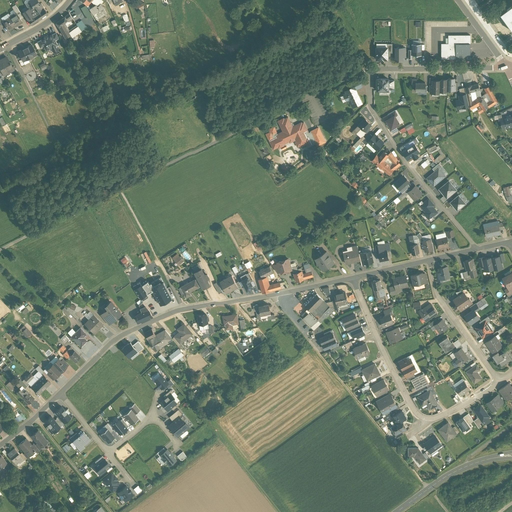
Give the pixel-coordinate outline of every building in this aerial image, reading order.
[(102,4),(97,0),(93,0),(90,4),(95,8),(99,6),(102,10),(103,9),(100,6),(102,4)] [(120,0),(115,0),(112,2),(115,8),(123,4),(120,0)] [(36,1),(26,7),(29,11),(23,15),(32,28),(48,17),(41,6),(40,7),(36,1)] [(142,3),(134,7),(136,11),(144,8),(142,3)] [(95,8),(89,12),(92,17),(102,11),(102,10),(99,6),(95,8)] [(511,6),(501,14),(511,28),(511,6)] [(21,15),(16,7),(12,9),(17,17),(21,15)] [(88,22),(92,20),(86,8),(81,11),(88,22)] [(102,11),(92,17),(96,23),(106,16),(102,11)] [(8,16),(0,21),(1,21),(3,24),(10,20),(8,16)] [(17,17),(11,21),(10,20),(3,24),(5,27),(8,33),(9,33),(8,32),(15,28),(16,29),(22,25),(17,17)] [(65,19),(56,25),(59,29),(60,29),(65,39),(70,36),(69,35),(64,26),(68,23),(65,19)] [(78,29),(81,34),(86,30),(81,23),(76,26),(78,29)] [(78,29),(69,35),(70,36),(72,40),(81,34),(78,29)] [(470,36),(448,36),(448,45),(442,45),(442,60),(470,59),(470,36)] [(52,38),(38,45),(40,50),(45,48),(47,52),(52,50),(53,53),(58,50),(55,43),(52,38)] [(421,44),(412,45),(412,51),(412,56),(421,56),(421,44)] [(32,48),(26,51),(26,52),(19,55),(19,56),(21,59),(23,64),(28,62),(37,57),(36,55),(36,54),(35,53),(32,48)] [(387,60),(387,54),(387,48),(377,48),(377,60),(387,60)] [(396,49),(396,60),(402,60),(402,57),(405,57),(405,49),(396,49)] [(7,60),(0,63),(0,69),(4,77),(14,72),(11,67),(10,65),(7,60)] [(358,80),(350,85),(352,89),(354,88),(355,91),(362,87),(358,80)] [(388,80),(379,80),(377,82),(377,91),(387,91),(388,90),(388,81),(388,80)] [(487,82),(475,86),(477,91),(481,90),(489,88),(487,82)] [(416,83),(416,88),(416,92),(425,92),(425,87),(425,83),(416,83)] [(352,89),(347,92),(348,93),(344,95),(347,102),(349,101),(352,107),(356,105),(356,106),(362,104),(355,91),(354,88),(352,89)] [(474,91),(474,92),(476,95),(477,94),(479,98),(481,97),(483,96),(481,90),(477,91),(474,91)] [(497,102),(491,92),(487,94),(491,101),(486,104),(488,108),(497,102)] [(458,109),(469,107),(468,101),(467,97),(467,95),(461,96),(459,97),(460,101),(457,102),(458,109)] [(486,104),(481,97),(479,98),(477,99),(479,102),(477,104),(478,106),(480,105),(484,111),(488,108),(486,104)] [(389,119),(386,121),(391,129),(400,124),(399,124),(400,124),(399,123),(395,117),(395,116),(389,119)] [(511,117),(509,118),(500,120),(502,128),(511,125),(511,117)] [(294,127),(292,128),(291,125),(288,118),(284,120),(284,119),(278,122),(283,132),(277,135),(274,128),(269,130),(270,133),(266,135),(269,142),(273,150),(277,148),(277,146),(283,144),(283,145),(289,143),(288,141),(295,137),(300,148),(299,148),(299,149),(306,145),(308,148),(312,146),(312,145),(308,137),(307,138),(305,133),(308,132),(304,123),(302,124),(302,123),(294,127)] [(371,125),(365,119),(359,126),(361,128),(366,133),(370,130),(368,128),(371,125)] [(483,130),(479,124),(475,127),(479,133),(483,130)] [(361,128),(357,133),(356,134),(361,138),(362,136),(363,137),(366,133),(361,128)] [(308,132),(305,133),(307,138),(308,137),(312,145),(316,144),(316,145),(324,141),(318,129),(309,134),(308,132)] [(365,139),(362,142),(365,145),(368,142),(372,137),(370,134),(365,139)] [(372,137),(368,142),(376,150),(383,143),(374,135),(372,137)] [(361,143),(358,141),(352,147),(355,149),(361,143)] [(407,150),(402,152),(407,160),(419,152),(415,145),(407,150)] [(437,145),(427,150),(430,155),(437,151),(440,156),(434,162),(437,164),(446,157),(437,145)] [(379,157),(374,163),(379,167),(383,162),(388,157),(387,156),(387,155),(383,152),(379,157)] [(400,165),(390,153),(387,155),(387,156),(388,157),(397,168),(400,165)] [(397,168),(388,157),(383,162),(385,165),(386,164),(393,170),(397,168)] [(428,159),(425,162),(419,167),(423,170),(431,163),(428,159)] [(385,165),(383,162),(379,167),(390,175),(393,170),(386,164),(385,165)] [(439,163),(432,169),(435,172),(438,169),(442,166),(439,163)] [(445,177),(438,169),(435,172),(427,179),(434,186),(445,177)] [(406,180),(403,176),(394,183),(398,187),(399,187),(401,189),(400,190),(407,184),(409,183),(407,179),(406,180)] [(449,181),(440,189),(445,195),(447,197),(449,196),(456,190),(449,181)] [(407,184),(400,190),(403,193),(405,192),(410,187),(407,184)] [(511,185),(508,187),(503,188),(505,196),(511,195),(511,194),(511,185)] [(415,187),(408,193),(414,201),(422,195),(415,187)] [(440,199),(444,203),(451,198),(449,196),(447,197),(445,195),(440,199)] [(465,203),(459,195),(453,200),(451,202),(452,204),(457,210),(465,203)] [(451,198),(444,203),(448,208),(452,204),(451,202),(453,200),(451,198)] [(420,206),(425,212),(432,207),(434,205),(429,199),(423,203),(420,206)] [(437,213),(432,207),(425,212),(424,213),(429,220),(432,217),(437,213)] [(484,228),(485,233),(486,236),(493,235),(494,236),(501,234),(500,230),(499,224),(498,225),(484,228)] [(446,237),(436,239),(438,249),(448,247),(446,237)] [(422,241),(422,242),(425,252),(433,250),(430,239),(422,241)] [(385,244),(376,246),(377,253),(378,253),(378,252),(386,251),(385,244)] [(410,245),(412,254),(419,253),(418,245),(417,244),(415,245),(410,245)] [(353,251),(350,252),(351,253),(349,253),(348,252),(349,252),(348,250),(343,252),(346,264),(360,260),(359,254),(357,246),(352,247),(353,251)] [(386,251),(378,252),(378,253),(380,261),(388,259),(386,251)] [(334,263),(326,252),(319,258),(320,260),(317,261),(317,263),(318,265),(320,265),(323,270),(328,267),(327,266),(329,265),(329,266),(334,263)] [(371,253),(367,254),(366,252),(362,253),(365,264),(373,262),(371,253)] [(140,256),(145,267),(151,264),(147,254),(140,256)] [(491,257),(484,259),(486,265),(484,265),(485,269),(488,269),(488,270),(493,269),(491,258),(491,257)] [(491,258),(493,269),(493,270),(499,268),(498,267),(502,266),(501,262),(499,262),(497,257),(491,258)] [(472,259),(464,261),(467,271),(468,274),(470,273),(469,269),(475,267),(472,259)] [(289,260),(282,262),(281,261),(278,262),(278,263),(278,264),(279,268),(280,268),(281,271),(281,273),(286,271),(292,269),(292,267),(289,260)] [(278,264),(272,266),(277,272),(281,271),(280,268),(279,268),(278,264)] [(449,277),(447,266),(439,268),(439,271),(441,279),(449,277)] [(260,272),(259,272),(262,278),(262,279),(265,277),(272,273),(269,267),(260,272)] [(205,277),(201,271),(195,274),(198,280),(201,287),(203,290),(210,287),(206,280),(205,277)] [(298,272),(293,273),(296,282),(304,279),(303,275),(302,271),(298,272)] [(511,272),(503,278),(508,287),(508,288),(511,285),(511,272)] [(422,273),(411,275),(414,289),(420,288),(419,283),(424,282),(422,274),(422,273)] [(236,283),(232,276),(226,279),(232,290),(238,287),(236,283)] [(405,276),(394,279),(395,287),(396,288),(408,285),(405,276)] [(248,278),(242,281),(247,291),(253,287),(251,283),(248,278)] [(379,279),(378,278),(376,278),(376,280),(371,281),(373,290),(374,289),(375,297),(380,296),(378,290),(382,289),(380,279),(379,279)] [(503,278),(499,280),(505,289),(508,287),(503,278)] [(226,279),(220,282),(224,289),(226,293),(232,290),(226,279)] [(161,280),(151,285),(154,290),(163,284),(161,280)] [(269,287),(267,281),(266,281),(259,283),(263,293),(274,290),(272,286),(269,287)] [(195,282),(181,289),(184,295),(186,299),(190,297),(188,294),(199,289),(195,282)] [(221,290),(217,282),(213,284),(218,294),(222,292),(221,290)] [(170,299),(163,284),(154,290),(151,285),(150,286),(147,284),(142,288),(147,296),(153,293),(159,305),(161,304),(162,306),(170,302),(169,300),(170,299)] [(147,298),(141,288),(134,292),(141,301),(147,298)] [(344,292),(339,293),(334,294),(336,300),(337,305),(347,303),(344,292)] [(458,296),(453,299),(461,310),(472,302),(469,298),(468,299),(465,293),(462,295),(461,294),(458,296)] [(322,300),(316,294),(312,298),(312,297),(310,298),(311,299),(305,305),(309,309),(311,311),(314,308),(317,305),(319,303),(322,300)] [(292,306),(299,300),(295,296),(289,302),(292,306)] [(326,303),(322,300),(319,303),(321,305),(318,307),(317,305),(314,308),(321,316),(323,313),(329,306),(326,303)] [(332,301),(326,303),(329,306),(332,309),(333,310),(335,309),(334,309),(332,301)] [(488,306),(486,302),(479,306),(482,310),(488,306)] [(431,303),(419,311),(426,321),(437,313),(431,303)] [(139,317),(135,318),(138,324),(141,323),(142,324),(151,319),(152,319),(149,312),(142,304),(139,307),(140,311),(142,315),(138,316),(139,317)] [(121,317),(111,305),(106,309),(108,311),(104,314),(112,324),(121,317)] [(268,305),(263,306),(259,307),(259,311),(260,315),(270,314),(269,305),(268,305)] [(329,306),(323,313),(325,315),(332,309),(329,306)] [(391,307),(384,310),(386,315),(383,316),(384,317),(390,314),(393,313),(391,307)] [(25,308),(18,314),(24,320),(30,314),(25,308)] [(321,316),(314,308),(311,311),(310,311),(318,319),(320,317),(321,316)] [(332,309),(325,315),(326,316),(327,317),(333,310),(332,309)] [(475,311),(474,310),(473,310),(465,316),(470,324),(478,318),(475,315),(476,314),(475,311)] [(318,319),(310,311),(308,314),(304,317),(303,318),(311,326),(316,321),(318,319)] [(112,324),(104,314),(101,317),(109,327),(112,324)] [(346,317),(343,319),(345,324),(357,319),(355,314),(346,317)] [(384,317),(380,318),(381,322),(383,321),(384,324),(387,323),(387,325),(393,322),(391,318),(392,317),(390,314),(384,317)] [(236,315),(223,318),(224,326),(225,326),(226,331),(232,330),(231,325),(238,324),(236,315)] [(488,316),(479,322),(481,324),(485,321),(486,323),(490,320),(488,316)] [(103,326),(94,317),(85,326),(95,336),(98,333),(98,332),(103,326)] [(206,317),(197,318),(199,327),(203,326),(207,326),(206,317)] [(357,319),(345,324),(347,329),(351,327),(359,324),(357,319)] [(438,322),(434,325),(440,333),(448,327),(442,319),(438,322)] [(486,323),(485,321),(481,324),(476,327),(476,328),(477,327),(480,331),(479,331),(483,337),(488,333),(486,331),(490,329),(486,323)] [(192,336),(184,326),(178,331),(180,334),(174,338),(180,345),(192,336)] [(352,330),(350,331),(353,337),(356,335),(364,332),(361,326),(360,326),(352,330)] [(392,329),(386,331),(391,342),(402,338),(398,327),(392,329)] [(213,334),(212,328),(209,328),(209,331),(204,332),(205,336),(213,334)] [(31,335),(26,331),(22,335),(26,339),(31,335)] [(87,337),(81,331),(72,339),(81,349),(86,345),(82,342),(87,337)] [(151,331),(144,335),(150,346),(154,344),(152,340),(155,338),(151,331)] [(173,342),(165,332),(162,333),(165,338),(166,339),(166,338),(169,344),(173,342)] [(165,338),(162,333),(156,337),(159,341),(161,345),(163,348),(169,345),(169,344),(166,338),(166,339),(165,338)] [(325,336),(320,338),(322,344),(335,338),(332,333),(325,336)] [(495,335),(485,342),(492,352),(502,345),(495,335)] [(451,341),(447,336),(439,342),(444,349),(446,347),(448,350),(455,345),(453,342),(452,341),(451,341)] [(70,341),(65,337),(61,341),(65,346),(70,341)] [(335,338),(322,344),(325,349),(330,347),(337,344),(335,338)] [(458,339),(453,342),(455,345),(457,348),(461,345),(462,344),(458,339)] [(154,344),(150,346),(152,350),(153,350),(158,347),(161,345),(159,341),(154,344)] [(351,341),(344,344),(347,349),(353,346),(351,341)] [(365,342),(353,348),(357,356),(363,354),(364,354),(369,352),(365,342)] [(136,353),(138,355),(143,350),(138,343),(132,347),(137,353),(136,353)] [(122,351),(129,359),(136,353),(137,353),(132,347),(130,345),(128,346),(124,349),(122,351)] [(67,352),(63,348),(59,351),(64,356),(67,352)] [(461,348),(457,351),(455,352),(459,359),(456,361),(458,365),(468,358),(461,348)] [(64,356),(63,356),(67,361),(68,360),(70,358),(69,358),(75,353),(71,349),(67,352),(64,356)] [(504,351),(499,354),(498,352),(492,356),(494,358),(494,359),(496,357),(499,362),(501,366),(511,358),(506,350),(504,351)] [(75,353),(69,358),(70,358),(71,360),(75,364),(81,359),(75,353)] [(179,358),(176,353),(169,358),(172,363),(179,358)] [(400,363),(403,369),(414,364),(410,358),(407,359),(400,363)] [(61,364),(59,361),(53,367),(61,375),(67,369),(66,369),(61,364)] [(362,369),(362,370),(364,373),(364,374),(366,373),(369,379),(379,374),(376,368),(377,368),(375,363),(362,369)] [(414,364),(403,369),(406,375),(413,371),(417,369),(414,364)] [(472,367),(466,371),(474,383),(481,378),(477,371),(480,369),(476,364),(472,367)] [(61,375),(53,367),(47,372),(50,375),(55,380),(61,375)] [(39,368),(36,371),(38,374),(39,374),(41,377),(41,376),(44,374),(39,368)] [(415,377),(411,379),(416,389),(429,383),(423,373),(421,374),(415,377)] [(33,379),(34,379),(38,383),(43,378),(41,376),(41,377),(39,374),(38,374),(33,379)] [(31,376),(25,381),(28,385),(34,379),(33,379),(31,376)] [(155,382),(162,390),(166,387),(168,385),(167,384),(161,377),(155,382)] [(43,378),(38,383),(45,390),(51,385),(44,378),(43,378)] [(34,379),(28,385),(30,387),(32,389),(38,383),(34,379)] [(384,379),(371,385),(373,389),(374,389),(378,395),(377,395),(377,396),(389,389),(384,379)] [(166,387),(168,390),(174,386),(170,381),(167,384),(168,385),(166,387)] [(464,381),(455,387),(461,395),(470,389),(464,381)] [(22,384),(21,382),(18,384),(22,389),(25,391),(27,389),(22,384)] [(11,393),(16,389),(11,383),(6,387),(11,393)] [(32,389),(39,396),(45,390),(38,383),(32,389)] [(511,387),(509,383),(499,389),(504,397),(507,395),(510,398),(511,396),(511,387)] [(436,392),(432,385),(428,387),(429,390),(430,390),(432,394),(436,392)] [(426,388),(428,391),(418,396),(421,403),(426,401),(430,408),(438,404),(432,394),(430,390),(429,390),(428,387),(426,388)] [(23,395),(20,391),(17,394),(23,400),(25,403),(29,406),(34,401),(26,392),(23,395)] [(164,398),(165,400),(173,394),(171,392),(164,398)] [(504,402),(498,394),(495,396),(495,397),(500,404),(501,404),(504,402)] [(165,400),(162,403),(165,407),(174,401),(175,400),(171,396),(165,400)] [(391,396),(385,399),(379,402),(385,411),(383,412),(383,413),(396,406),(391,397),(391,396)] [(500,404),(495,397),(495,396),(487,402),(491,408),(493,406),(495,408),(501,404),(500,404)] [(177,405),(174,401),(164,408),(168,412),(171,409),(177,405)] [(21,414),(13,404),(8,409),(16,418),(21,414)] [(489,417),(480,404),(473,409),(479,417),(482,421),(489,417)] [(131,411),(135,416),(140,412),(134,405),(129,409),(131,411)] [(59,418),(64,424),(70,419),(65,413),(61,409),(55,414),(59,418)] [(395,410),(383,417),(384,420),(392,415),(397,412),(395,410)] [(397,412),(392,415),(393,417),(396,423),(402,420),(406,417),(401,410),(397,412)] [(124,417),(132,426),(139,420),(135,416),(131,411),(124,417)] [(180,419),(182,416),(178,411),(169,419),(173,424),(180,418),(180,419)] [(473,420),(468,413),(463,416),(469,424),(473,420)] [(471,426),(469,424),(463,416),(456,422),(462,431),(465,428),(466,429),(471,426)] [(479,417),(473,420),(479,428),(481,426),(480,423),(482,421),(479,417)] [(49,428),(54,434),(60,429),(55,423),(51,418),(45,424),(49,428)] [(173,424),(169,427),(173,432),(173,431),(175,433),(174,433),(178,438),(181,435),(186,431),(189,428),(184,422),(183,422),(180,419),(180,418),(173,424)] [(396,423),(395,424),(392,426),(394,429),(396,429),(397,432),(401,430),(402,430),(406,427),(402,420),(396,423)] [(120,423),(126,430),(128,428),(123,421),(120,423)] [(120,422),(113,428),(120,436),(123,433),(124,434),(127,431),(126,430),(120,423),(120,422)] [(448,422),(438,429),(445,438),(449,435),(450,438),(456,433),(452,427),(448,422)] [(108,431),(111,434),(113,432),(107,425),(105,427),(108,431)] [(108,445),(115,440),(111,434),(108,431),(101,436),(108,445)] [(47,443),(39,433),(32,439),(37,445),(40,449),(41,449),(47,443)] [(83,448),(90,442),(84,434),(79,438),(72,444),(78,452),(79,451),(83,448)] [(72,444),(79,438),(77,435),(70,441),(72,444)] [(442,445),(435,435),(431,438),(432,439),(425,444),(424,444),(427,447),(430,452),(436,448),(437,449),(442,445)] [(32,448),(27,441),(20,447),(29,458),(34,453),(35,454),(35,453),(36,452),(32,448)] [(423,453),(418,447),(408,447),(408,455),(414,455),(420,463),(427,458),(423,453)] [(160,458),(161,457),(166,452),(163,449),(157,455),(160,458)] [(20,457),(15,451),(8,456),(16,465),(19,463),(20,464),(24,461),(20,457)] [(166,452),(161,457),(163,460),(166,464),(166,463),(169,467),(176,461),(173,458),(174,458),(171,454),(170,454),(167,451),(166,452)] [(187,458),(182,453),(178,457),(177,457),(181,462),(181,461),(182,462),(187,458)] [(7,466),(1,458),(0,459),(0,470),(3,468),(7,473),(7,472),(10,470),(7,466)] [(97,472),(100,476),(111,468),(108,464),(107,464),(104,461),(97,466),(95,469),(97,472)] [(7,473),(3,475),(1,473),(0,473),(0,477),(3,482),(10,476),(7,472),(7,473)] [(119,485),(111,475),(103,482),(111,491),(117,486),(119,485)] [(36,482),(33,478),(27,484),(31,487),(36,482)] [(129,490),(126,488),(118,494),(120,497),(119,498),(121,501),(123,500),(125,503),(133,496),(131,493),(129,490)] [(134,491),(138,496),(142,492),(138,488),(134,491)]
